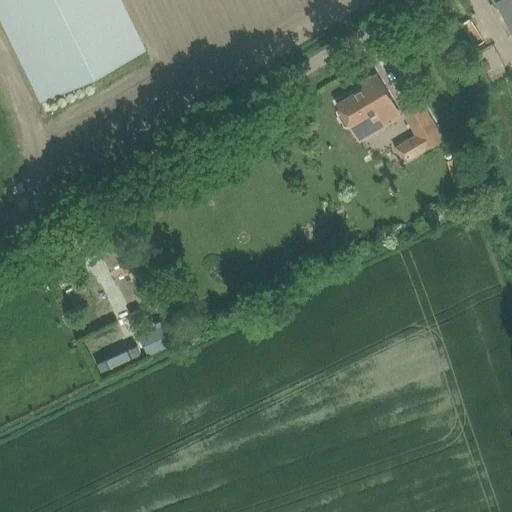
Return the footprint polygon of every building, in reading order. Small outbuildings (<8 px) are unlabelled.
[(143,43),(121,0),(0,0),(0,17),(38,95),(143,43)] [(511,0),(498,0),(496,1),(511,31),(511,0)] [(366,86),(339,103),(344,111),(341,112),(340,115),(345,124),(348,124),(351,123),(352,124),(352,125),(363,119),(372,134),(395,121),(392,115),(399,111),(393,101),(393,100),(387,91),(377,74),(363,82),(366,86)] [(397,146),(406,162),(445,140),(421,99),(403,110),(417,134),(397,146)] [(273,121),(257,130),(263,140),(279,131),(273,121)]
